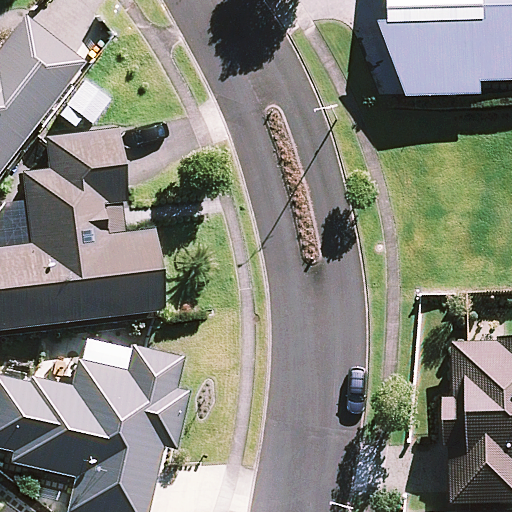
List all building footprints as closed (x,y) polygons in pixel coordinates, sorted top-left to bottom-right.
[(511,0),(464,0),(465,0),(486,0),(487,26),(384,28),(406,100),(480,99),(480,85),(511,84),(511,0)] [(0,166),(78,62),(18,18),(0,42),(0,166)] [(107,99),(79,79),(60,104),(89,125),(107,99)] [(124,234),(112,131),(45,138),(49,171),(20,175),(28,246),(0,249),(0,328),(160,310),(150,231),(124,234)] [(443,453),(451,453),(452,507),(511,504),(511,341),(456,343),(457,401),(442,401),(443,453)] [(0,448),(6,450),(3,463),(71,476),(64,511),(145,511),(158,446),(169,448),(187,360),(129,348),(124,372),(74,362),(69,389),(0,375),(0,448)]
